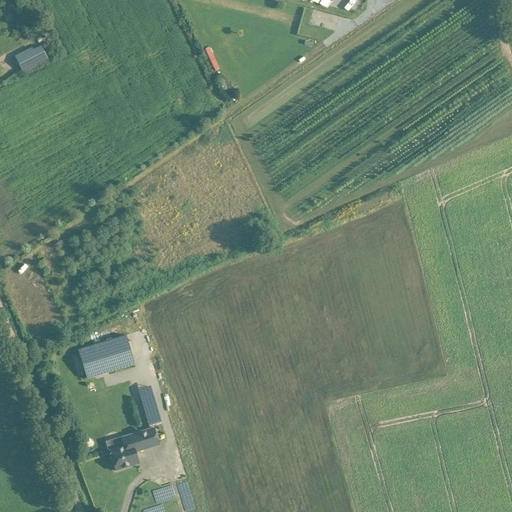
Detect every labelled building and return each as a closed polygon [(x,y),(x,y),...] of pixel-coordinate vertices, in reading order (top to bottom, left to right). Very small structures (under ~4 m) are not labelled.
[(208,46),(203,48),(214,70),(219,67),(208,46)] [(23,72),(40,64),(32,48),(15,56),(23,72)] [(218,80),(223,90),(226,89),(222,79),(218,80)] [(135,364),(126,335),(78,350),(87,379),(135,364)] [(139,463),(136,452),(159,445),(154,427),(121,438),(124,446),(109,451),(112,459),(110,461),(111,466),(114,467),(115,471),(139,463)]
